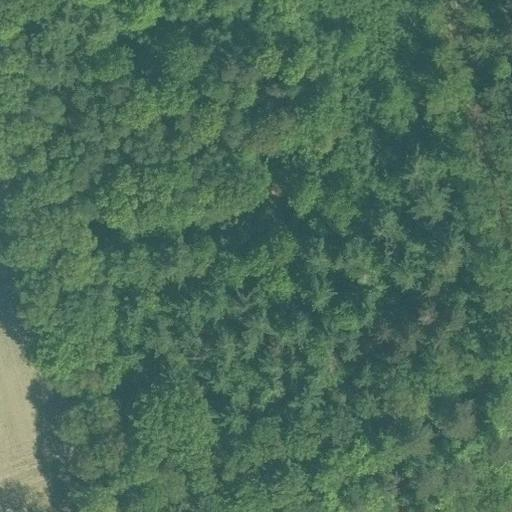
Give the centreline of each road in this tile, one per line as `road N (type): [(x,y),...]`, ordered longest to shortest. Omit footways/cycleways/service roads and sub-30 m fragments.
road 1 (track): [(129,511),(511,368)]
road 2 (track): [(425,0),(433,60),(511,245)]
